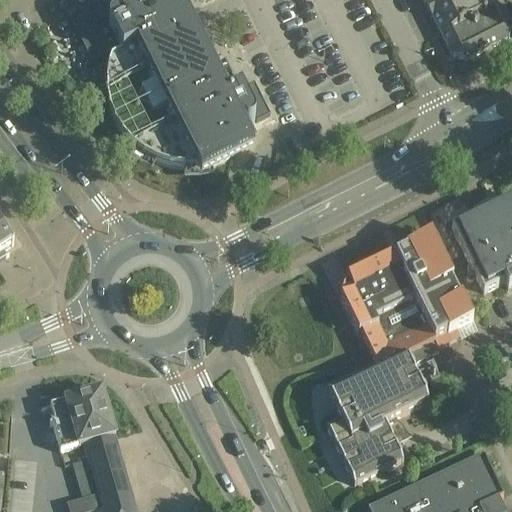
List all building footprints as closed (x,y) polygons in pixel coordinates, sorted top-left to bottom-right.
[(108,0),(67,20),(91,67),(119,52),(122,58),(112,63),(112,68),(110,73),(109,78),(109,83),(109,88),(109,96),(110,103),(112,110),(115,119),(117,125),(120,132),(124,138),(129,144),(133,149),(140,154),(144,158),(148,160),(153,163),(159,166),(165,168),(172,170),(178,171),(184,171),(190,171),(196,171),(198,170),(201,170),(206,169),(213,167),(221,163),(226,161),(228,160),(231,158),(236,154),(242,150),(245,146),(248,142),(242,128),(254,121),(255,124),(269,117),(267,115),(253,86),(239,92),(225,64),(218,68),(216,66),(215,64),(213,62),(210,60),(208,58),(205,57),(202,57),(200,56),(172,0),(108,0)] [(511,29),(511,25),(499,0),(435,0),(425,6),(452,60),(464,64),(508,42),(511,29)] [(103,96),(92,101),(96,107),(107,102),(103,96)] [(511,291),(511,202),(452,231),(484,297),(505,287),(508,293),(511,291)] [(0,275),(22,261),(13,248),(0,227),(0,275)] [(438,353),(438,352),(460,342),(457,336),(473,328),(462,304),(460,305),(452,287),(453,286),(431,241),(406,253),(403,246),(401,246),(402,247),(393,251),(393,250),(392,251),(395,259),(348,281),(349,284),(347,285),(346,286),(345,288),(343,290),(342,293),(342,297),(343,300),(344,301),(341,303),(359,339),(362,337),(369,353),(379,374),(435,347),(438,353)] [(427,407),(409,370),(440,355),(438,352),(438,353),(435,347),(379,374),(328,399),(341,425),(327,431),(354,488),(402,465),(395,449),(405,445),(395,422),(427,407)] [(84,449),(88,466),(119,457),(114,441),(115,441),(102,395),(83,400),(77,398),(70,400),(68,405),(50,410),(55,426),(51,427),(58,456),(84,449)] [(135,511),(119,457),(88,466),(101,511),(135,511)] [(503,511),(498,502),(503,500),(483,459),(371,511),(503,511)] [(96,497),(87,464),(73,468),(83,501),(96,497)]
